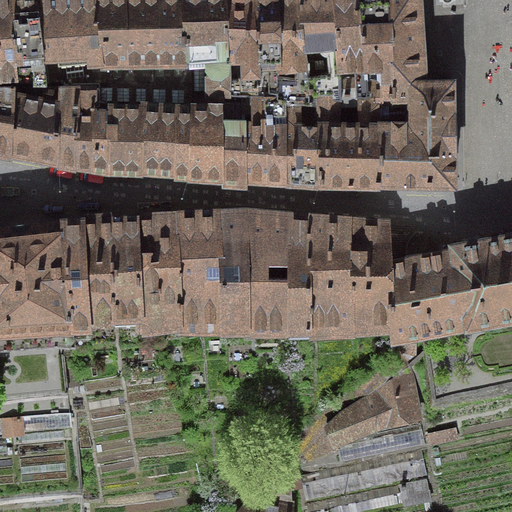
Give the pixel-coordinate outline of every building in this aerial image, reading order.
[(7,84),(8,84),(7,78),(15,78),(15,81),(17,81),(16,67),(9,0),(0,0),(0,71),(1,81),(1,82),(7,82),(7,84)] [(9,0),(16,67),(17,81),(47,82),(43,47),(40,40),(36,10),(35,0),(9,0)] [(35,0),(36,10),(40,40),(43,47),(47,82),(50,82),(61,81),(61,83),(96,82),(106,82),(103,61),(96,0),(35,0)] [(96,0),(103,61),(188,59),(183,0),(96,0)] [(183,0),(188,59),(189,59),(207,58),(207,65),(208,67),(208,69),(209,70),(210,71),(211,73),(213,74),(214,75),(216,75),(218,75),(220,75),(222,75),(223,74),(225,73),(226,72),(227,71),(229,71),(224,0),(183,0)] [(257,91),(261,91),(261,85),(258,85),(257,49),(253,0),(224,0),(229,71),(230,92),(243,95),(257,96),(257,91)] [(261,85),(261,91),(265,91),(266,91),(266,90),(278,91),(278,85),(276,63),(277,59),(279,55),(277,26),(275,0),(253,0),(257,49),(258,85),(261,85)] [(284,98),(318,102),(318,92),(309,92),(309,77),(308,67),(305,56),(298,0),(275,0),(277,26),(279,55),(277,59),(276,63),(278,85),(278,91),(278,97),(284,98)] [(309,77),(309,92),(318,92),(335,93),(334,98),(341,98),(341,93),(340,74),(339,61),(337,53),(332,0),(298,0),(305,56),(308,67),(309,77)] [(340,74),(341,93),(367,94),(366,81),(361,32),(357,0),(332,0),(337,53),(339,61),(340,74)] [(379,101),(379,103),(393,102),(387,0),(357,0),(361,32),(366,81),(367,94),(378,95),(378,96),(382,96),(382,101),(379,101)] [(387,0),(393,102),(379,103),(377,103),(382,182),(454,183),(453,154),(455,154),(455,132),(454,109),(452,109),(452,80),(423,80),(418,18),(417,0),(387,0)] [(207,58),(189,59),(192,84),(188,172),(209,174),(228,175),(236,175),(246,176),(244,124),(243,95),(230,92),(229,71),(227,71),(226,72),(225,73),(223,74),(222,75),(220,75),(218,75),(216,75),(214,75),(213,74),(211,73),(210,71),(209,70),(208,69),(208,67),(207,65),(207,58)] [(188,172),(192,84),(189,59),(188,59),(103,61),(106,82),(96,82),(96,84),(92,164),(109,167),(109,168),(126,168),(142,169),(142,167),(176,170),(176,171),(188,172)] [(0,147),(11,149),(13,86),(13,84),(8,84),(7,84),(7,82),(1,82),(1,83),(0,82),(0,147)] [(81,85),(76,162),(85,163),(92,164),(96,84),(81,85)] [(59,158),(61,85),(42,86),(13,86),(11,149),(35,154),(59,158)] [(76,162),(81,85),(61,85),(59,158),(68,160),(76,162)] [(284,98),(278,97),(278,91),(266,90),(266,91),(265,91),(265,95),(264,95),(266,127),(268,178),(278,178),(288,178),(285,127),(285,125),(284,98)] [(257,96),(243,95),(244,124),(246,176),(258,177),(268,178),(266,127),(264,95),(265,95),(265,91),(261,91),(257,91),(257,96)] [(382,182),(377,103),(379,103),(379,101),(378,96),(378,95),(367,94),(341,93),(341,98),(334,98),(335,93),(318,92),(318,102),(319,120),(321,181),(335,181),(335,182),(351,182),(367,183),(367,182),(382,182)] [(303,179),(321,181),(319,120),(318,102),(284,98),(285,125),(285,127),(288,178),(303,179)] [(287,331),(288,331),(290,217),(270,215),(245,213),(233,214),(220,214),(223,323),(253,323),(287,322),(287,331)] [(223,333),(223,323),(220,214),(198,215),(176,216),(181,317),(181,316),(181,318),(221,318),(221,333),(223,333)] [(142,321),(143,329),(150,329),(150,321),(181,317),(176,216),(156,217),(137,218),(138,259),(142,321)] [(313,332),(312,330),(311,322),(310,322),(310,219),(300,218),(290,217),(288,331),(288,333),(313,332)] [(137,328),(143,329),(142,321),(138,259),(137,218),(124,219),(112,220),(113,261),(115,305),(114,312),(113,322),(137,321),(137,328)] [(353,319),(349,222),(330,220),(310,219),(310,322),(311,322),(312,330),(317,330),(315,321),(351,319),(351,327),(353,327),(352,326),(353,326),(353,319)] [(97,220),(82,221),(89,312),(88,312),(89,327),(95,327),(96,320),(91,320),(91,313),(114,312),(115,305),(113,261),(112,220),(97,220)] [(89,312),(82,221),(73,221),(62,222),(67,271),(68,271),(72,321),(73,323),(74,337),(90,337),(89,327),(88,312),(89,312)] [(64,325),(73,323),(72,321),(68,271),(67,271),(62,222),(22,226),(0,228),(0,328),(22,327),(22,328),(35,327),(35,326),(64,325)] [(391,261),(389,225),(367,223),(349,222),(353,319),(371,318),(372,325),(391,324),(392,336),(394,336),(392,314),(389,261),(391,261)] [(453,247),(453,249),(468,322),(468,323),(511,314),(511,233),(509,235),(488,238),(488,237),(454,243),(454,244),(454,245),(453,245),(453,246),(453,247)] [(468,322),(453,249),(427,254),(398,260),(391,261),(389,261),(392,314),(394,336),(405,333),(417,331),(422,330),(468,322)] [(416,356),(417,331),(405,333),(394,336),(398,356),(321,414),(284,451),(288,455),(294,461),(304,452),(318,437),(328,426),(327,424),(347,410),(373,393),(393,377),(409,363),(416,356)] [(393,377),(373,393),(381,422),(419,413),(409,363),(393,377)] [(381,422),(373,393),(347,410),(327,424),(328,426),(334,440),(381,422)] [(67,396),(12,401),(13,409),(14,416),(70,411),(69,400),(67,400),(67,396)] [(14,416),(0,417),(0,433),(72,427),(70,411),(14,416)] [(340,462),(425,444),(423,434),(421,423),(361,436),(362,438),(336,444),(338,447),(337,448),(340,462)] [(334,440),(328,426),(318,437),(304,452),(309,460),(337,448),(338,447),(336,444),(334,440)] [(422,450),(300,475),(305,500),(427,474),(424,462),(422,450)] [(290,511),(291,508),(288,466),(263,488),(255,496),(238,511),(290,511)] [(425,478),(306,503),(308,511),(354,511),(417,499),(417,498),(429,496),(427,487),(425,478)]
